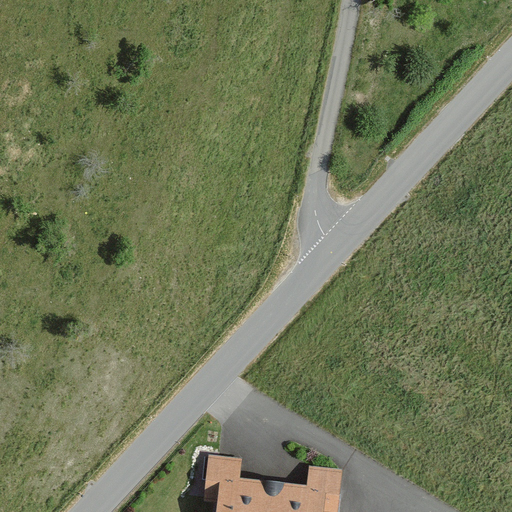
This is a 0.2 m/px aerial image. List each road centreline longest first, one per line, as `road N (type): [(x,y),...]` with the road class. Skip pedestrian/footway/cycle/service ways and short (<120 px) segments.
road 1 (tertiary): [(91,511),(331,252)]
road 2 (tertiary): [(331,252),(511,60)]
road 3 (unclassified): [(331,252),(316,219),(316,190),(353,0)]
